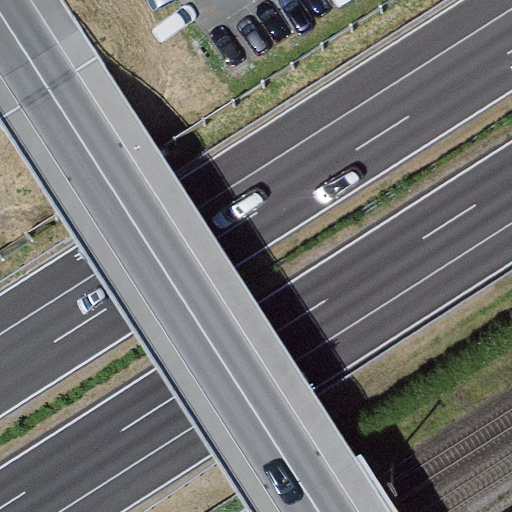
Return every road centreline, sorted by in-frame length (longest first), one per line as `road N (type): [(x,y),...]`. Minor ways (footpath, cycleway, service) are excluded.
road 1 (motorway): [(0,507),(511,181)]
road 2 (motorway): [(511,48),(0,373)]
road 3 (tertiary): [(0,11),(320,511)]
